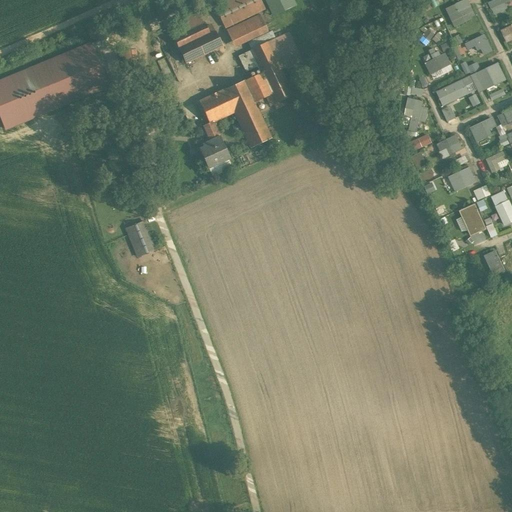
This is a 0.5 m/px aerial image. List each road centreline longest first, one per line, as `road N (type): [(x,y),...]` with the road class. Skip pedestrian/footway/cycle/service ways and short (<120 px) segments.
road 1 (track): [(256,511),(230,408),(144,165),(151,103),(188,78)]
road 2 (track): [(0,57),(126,5)]
